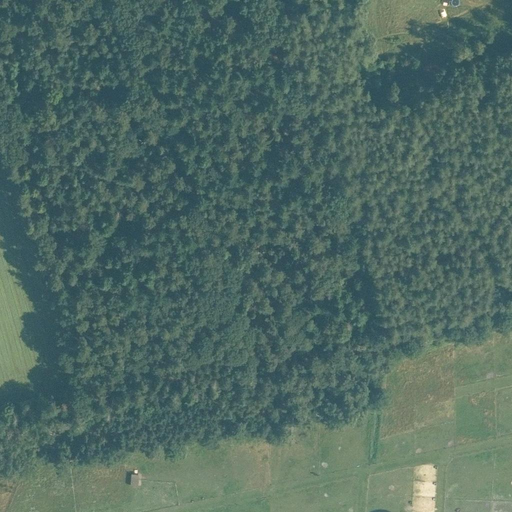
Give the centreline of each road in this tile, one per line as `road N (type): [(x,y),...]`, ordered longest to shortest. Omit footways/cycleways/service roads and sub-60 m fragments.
road 1 (track): [(511,309),(381,349),(267,0)]
road 2 (track): [(0,420),(379,343)]
road 3 (track): [(511,102),(306,119)]
